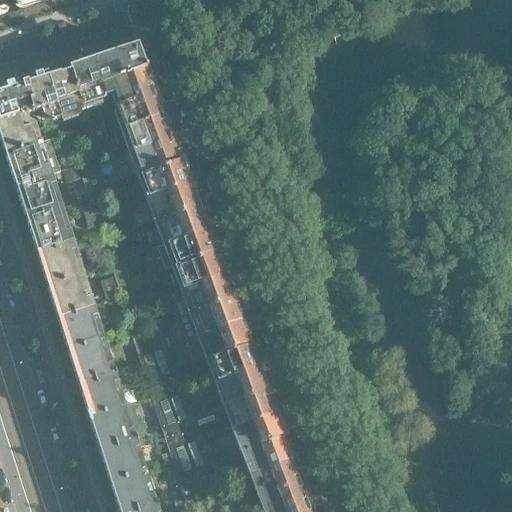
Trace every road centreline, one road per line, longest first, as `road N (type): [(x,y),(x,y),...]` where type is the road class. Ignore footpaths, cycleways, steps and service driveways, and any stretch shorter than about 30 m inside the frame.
road 1 (residential): [(342,511),(159,21),(145,10),(0,59)]
road 2 (tertiary): [(68,511),(0,286)]
